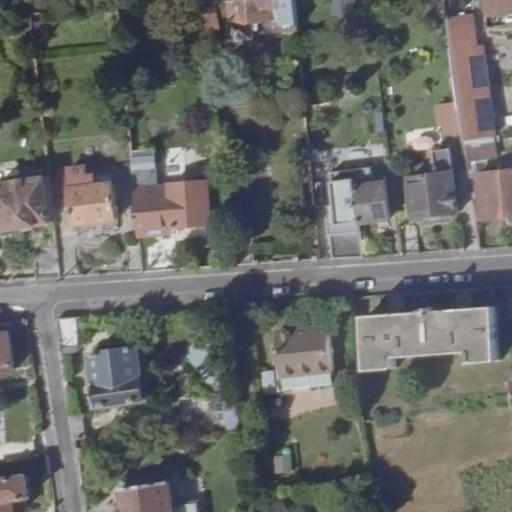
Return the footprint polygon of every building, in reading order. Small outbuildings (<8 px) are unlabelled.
[(211,12),(210,0),(203,0),(204,12),(211,12)] [(210,0),(211,12),(213,33),(224,32),(223,9),(242,8),(243,32),(263,31),(263,21),(304,19),(303,0),(210,0)] [(511,0),(483,0),(486,15),(511,10),(511,0)] [(139,20),(139,2),(128,2),(129,20),(139,20)] [(54,5),(44,6),(45,28),(55,28),(54,5)] [(44,6),(36,6),(37,37),(46,37),(45,28),(44,6)] [(473,15),(449,17),(466,138),(493,134),(481,44),(477,45),(473,15)] [(496,154),(493,134),(466,138),(469,158),(496,154)] [(140,181),(145,245),(147,269),(180,267),(177,226),(215,223),(213,187),(163,190),(161,153),(138,154),(140,181)] [(333,257),(364,255),(361,220),(391,218),(387,175),(374,176),(373,165),(333,168),(336,201),(327,203),(333,257)] [(483,219),(511,216),(511,168),(479,172),(483,219)] [(458,210),(453,172),(411,177),(416,215),(458,210)] [(2,181),(3,193),(0,193),(0,207),(4,207),(5,224),(54,221),(51,178),(2,181)] [(120,216),(118,183),(75,185),(77,220),(120,216)] [(252,222),(230,224),(234,264),(254,263),(252,222)] [(416,226),(401,228),(403,253),(419,252),(416,226)] [(62,275),(81,274),(79,240),(60,242),(62,275)] [(62,275),(60,242),(40,243),(43,276),(62,275)] [(128,246),(130,270),(147,269),(145,245),(128,246)] [(475,349),(476,361),(501,359),(497,306),(367,314),(370,367),(399,365),(398,354),(475,349)] [(78,315),(60,316),(64,344),(81,342),(78,315)] [(330,328),(300,331),(301,337),(331,335),(330,328)] [(0,369),(17,367),(12,331),(0,332),(0,369)] [(301,337),(300,331),(277,333),(282,378),(335,372),(331,335),(301,337)] [(148,399),(141,347),(94,354),(101,405),(148,399)] [(245,424),(242,391),(230,391),(233,426),(245,424)] [(33,469),(0,473),(0,511),(18,511),(17,497),(37,494),(33,469)] [(166,506),(162,480),(116,487),(119,511),(192,511),(192,502),(166,506)]
